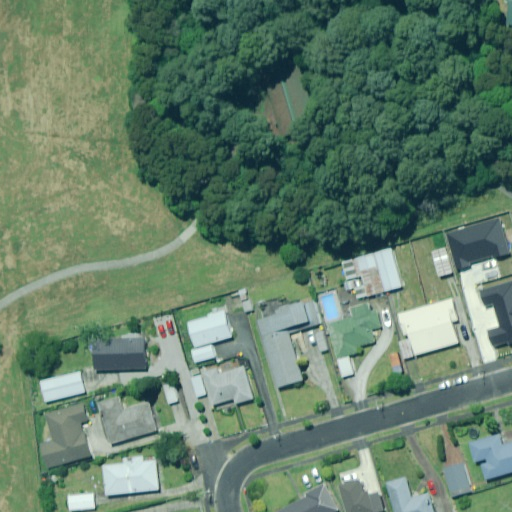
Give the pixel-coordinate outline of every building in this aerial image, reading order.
[(295,63),(262,73),(281,138),(300,132),(314,128),(295,63)] [(511,219),(510,211),(487,217),(498,256),(511,252),(511,219)] [(403,288),(392,249),(343,264),(348,281),(352,279),(355,289),(358,301),(403,288)] [(454,274),(447,249),(433,253),(440,278),(454,274)] [(511,327),(511,275),(496,258),(476,278),(494,298),(503,330),(511,327)] [(252,297),(241,301),(244,311),(255,308),(252,297)] [(459,320),(453,300),(400,316),(407,341),(401,343),(406,360),(461,344),(454,321),(459,320)] [(322,325),(315,302),(280,312),(277,305),(257,311),(279,389),(305,382),(290,330),(309,325),(310,329),(322,325)] [(371,311),(369,304),(351,309),(353,319),(330,324),(343,378),(355,376),(351,356),(361,354),(360,347),(376,343),(373,330),(384,328),(379,309),(371,311)] [(198,350),(213,345),(234,337),(226,312),(190,324),(198,350)] [(148,370),(147,339),(96,341),(97,371),(148,370)] [(213,345),(198,350),(193,351),(197,364),(217,358),(213,345)] [(400,354),(391,357),(396,375),(404,373),(400,354)] [(223,363),(224,366),(205,372),(215,407),(236,400),(238,405),(256,400),(247,368),(241,370),(239,362),(235,363),(234,360),(223,363)] [(87,393),(82,373),(42,383),(47,404),(87,393)] [(208,396),(203,377),(193,380),(199,399),(208,396)] [(175,384),(165,386),(170,405),(180,403),(175,384)] [(124,405),(123,398),(101,404),(113,445),(159,432),(150,398),(124,405)] [(90,421),(86,405),(47,416),(55,442),(43,445),(50,470),(92,457),(82,423),(90,421)] [(511,474),(511,444),(505,447),(502,435),(471,444),(477,464),(483,462),(488,481),(511,474)] [(161,491),(157,456),(127,460),(128,464),(105,467),(109,497),(161,491)] [(351,456),(328,464),(334,480),(357,472),(351,456)] [(473,493),(466,465),(446,470),(453,498),(473,493)] [(414,500),(408,479),(389,484),(396,511),(435,511),(431,495),(414,500)] [(339,511),(341,511),(328,485),(306,496),(308,499),(282,511),(339,511)] [(97,509),(95,494),(70,497),(71,511),(97,509)]
